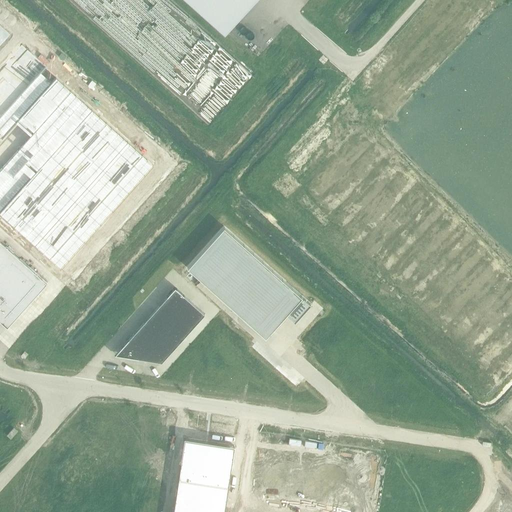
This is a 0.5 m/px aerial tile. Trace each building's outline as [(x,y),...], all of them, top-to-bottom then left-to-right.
[(189,0),(224,31),(251,0),(189,0)] [(0,33),(0,208),(52,256),(143,156),(0,33)] [(224,227),(187,267),(265,337),(286,314),(294,322),(310,304),(224,227)] [(0,241),(0,322),(6,328),(47,283),(0,241)] [(167,296),(160,304),(189,331),(204,314),(184,296),(184,295),(175,287),(167,296)] [(189,331),(160,304),(143,324),(172,350),(189,331)] [(172,350),(143,324),(114,355),(138,358),(161,362),(172,350)] [(14,428),(7,435),(11,439),(17,431),(14,428)] [(184,438),(172,511),(223,511),(234,445),(184,438)] [(511,511),(511,509),(392,490),(388,511),(511,511)]
